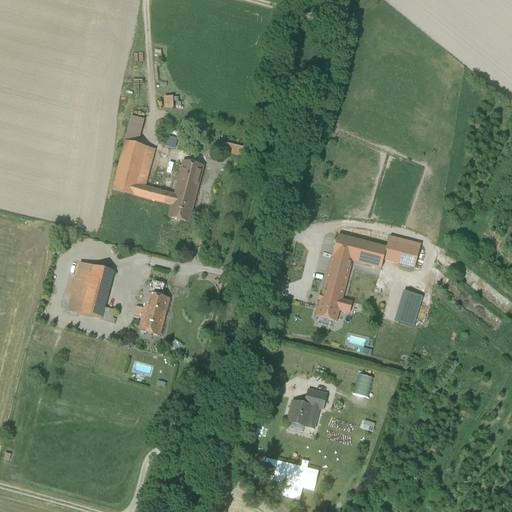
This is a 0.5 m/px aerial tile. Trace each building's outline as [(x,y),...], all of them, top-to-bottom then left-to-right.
[(131,118),(125,142),(137,146),(144,121),(131,118)] [(176,140),(166,137),(164,147),(174,150),(176,140)] [(112,191),(141,199),(144,188),(154,150),(137,146),(125,142),(112,191)] [(219,151),(242,157),(244,150),(221,144),(219,151)] [(203,168),(183,162),(174,196),(173,202),(192,207),(203,168)] [(174,196),(144,188),(141,199),(171,207),(173,202),(174,196)] [(192,207),(173,202),(171,207),(168,218),(188,224),(192,207)] [(385,249),(338,236),(334,251),(332,257),(351,262),(381,270),(383,261),(386,249),(385,249)] [(420,246),(388,237),(385,249),(386,249),(383,261),(413,269),(420,246)] [(332,257),(330,264),(325,281),(333,283),(329,299),(340,302),(341,301),(343,301),(343,299),(341,299),(351,262),(332,257)] [(114,273),(80,264),(67,312),(100,321),(104,310),(114,273)] [(333,283),(325,281),(316,317),(335,322),(338,311),(340,302),(329,299),(333,283)] [(149,295),(160,298),(164,286),(153,283),(149,295)] [(422,297),(403,292),(394,323),(412,328),(422,297)] [(160,298),(149,295),(146,309),(144,315),(163,320),(169,300),(160,298)] [(343,301),(341,301),(340,302),(338,311),(348,314),(351,303),(343,301)] [(143,309),(137,307),(134,317),(142,319),(144,315),(146,309),(144,308),(143,309)] [(114,313),(104,310),(100,321),(111,324),(114,313)] [(163,320),(144,315),(139,331),(159,336),(163,320)] [(182,347),(175,342),(170,349),(177,354),(182,347)] [(372,380),(358,376),(353,394),(368,398),(372,380)] [(326,396),(308,392),(304,406),(311,408),(319,410),(322,411),(326,396)] [(304,406),(292,403),(287,423),(306,428),(311,408),(304,406)] [(313,430),(319,410),(311,408),(306,428),(313,430)]
